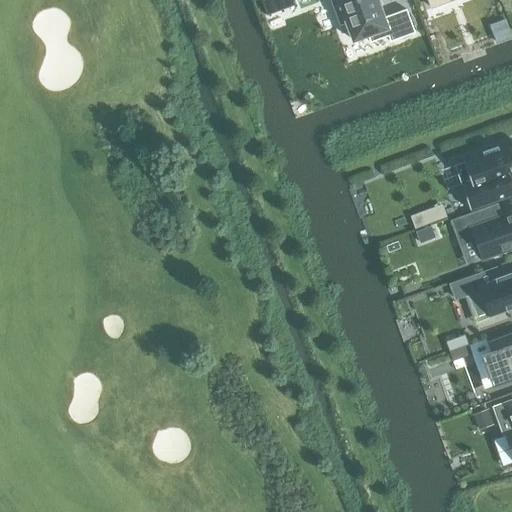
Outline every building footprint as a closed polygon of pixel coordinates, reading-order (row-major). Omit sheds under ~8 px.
[(277,0),(262,0),(261,1),(266,15),(281,10),(277,0)] [(386,0),(329,0),(348,51),(361,46),(363,51),(383,44),(386,50),(425,36),(411,0),(403,0),(388,5),(386,0)] [(497,30),(507,26),(504,20),(494,24),(497,30)] [(469,210),(511,194),(511,184),(509,178),(511,176),(511,139),(511,140),(461,158),(462,162),(454,165),(469,210)] [(443,204),(409,215),(414,228),(447,216),(443,204)] [(496,204),(450,220),(457,240),(472,235),(481,260),(511,248),(511,210),(500,215),(496,204)] [(415,231),(420,242),(435,237),(430,225),(415,231)] [(498,278),(494,267),(450,283),(455,297),(481,287),(490,313),(507,307),(508,311),(511,309),(511,273),(498,278)] [(491,349),(480,353),(491,383),(511,375),(511,328),(487,338),(491,349)] [(468,344),(458,347),(461,356),(471,353),(468,344)] [(511,398),(491,406),(501,434),(503,434),(511,458),(511,398)] [(487,408),(472,414),(478,429),(493,424),(487,408)]
